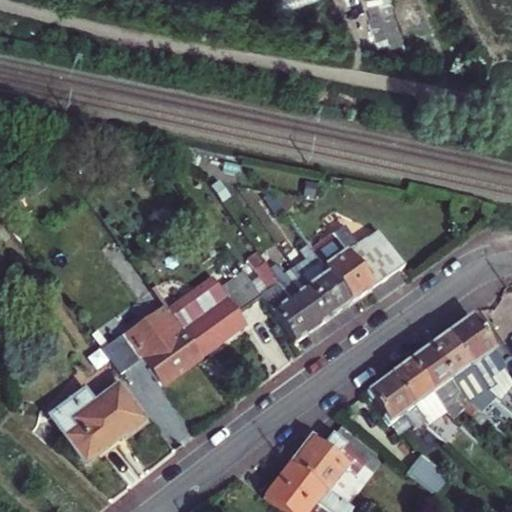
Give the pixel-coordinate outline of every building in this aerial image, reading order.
[(303,248),(345,307),(376,285),(399,268),(375,234),(342,258),(339,255),(328,263),(313,241),(303,248)] [(284,261),(303,288),(326,321),(345,307),(303,248),(284,261)] [(274,284),(309,333),(326,321),(303,288),(286,264),(269,277),(274,284)] [(232,315),(256,298),(237,271),(208,293),(236,330),(240,327),(232,315)] [(291,346),(309,333),(274,284),(267,289),(271,295),(260,303),(291,346)] [(208,293),(169,322),(196,359),(236,330),(208,293)] [(145,303),(154,316),(157,319),(153,322),(167,342),(158,349),(141,326),(110,347),(128,371),(140,362),(158,388),(196,359),(169,322),(152,298),(145,303)] [(501,377),(465,326),(441,344),(472,388),(480,399),(495,412),(504,399),(511,392),(499,379),(501,377)] [(472,388),(441,344),(422,357),(459,409),(473,421),(476,419),(460,396),(472,388)] [(463,429),(473,421),(459,409),(422,357),(403,371),(434,414),(446,406),(463,429)] [(434,414),(403,371),(385,383),(414,423),(426,440),(433,446),(437,443),(423,423),(434,414)] [(414,423),(385,383),(361,401),(384,434),(403,421),(408,427),(414,423)] [(115,390),(94,406),(85,395),(51,423),(88,468),(123,440),(126,443),(145,428),(115,390)] [(351,478),(357,470),(323,442),(316,450),(304,440),(280,470),(317,499),(340,470),(351,478)] [(414,463),(399,480),(423,499),(437,481),(414,463)] [(280,470),(254,500),(270,511),(334,511),(317,499),(280,470)]
